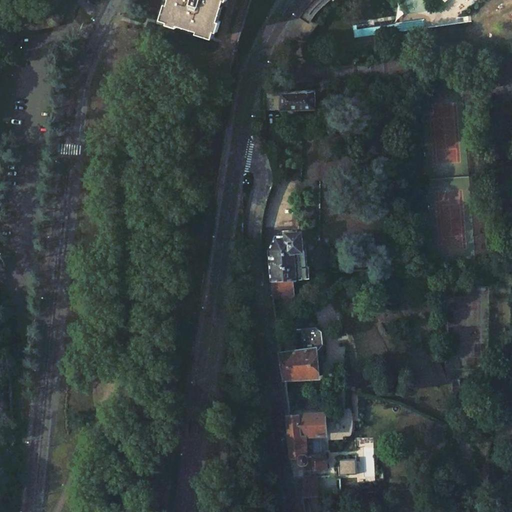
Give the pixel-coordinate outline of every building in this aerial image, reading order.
[(166,3),(161,18),(168,20),(167,23),(178,26),(179,24),(198,29),(197,32),(213,36),(214,31),(217,31),(221,20),(218,19),(223,0),(169,0),(169,4),(166,3)] [(313,90),(311,90),(265,93),(265,110),(314,108),(313,90)] [(298,280),(296,250),(302,250),(301,234),(288,235),(288,236),(275,237),(269,250),(271,281),(273,281),(295,280),(298,280)] [(275,305),(296,304),(295,280),(273,281),(275,305)] [(318,349),(323,343),(322,332),(316,328),(302,329),(304,350),(316,349),(318,349)] [(318,375),(316,349),(304,350),(281,352),(285,378),(318,375)] [(454,381),(454,391),(467,391),(468,382),(454,381)] [(289,415),(292,458),(301,457),(301,462),(302,463),(303,463),(304,463),(305,463),(306,462),(307,461),(307,455),(314,454),(325,454),(324,435),(326,434),(324,412),(289,415)] [(305,463),(304,470),(329,469),(327,453),(325,454),(314,454),(307,455),(307,461),(306,462),(305,463)] [(356,459),(338,460),(339,476),(356,475),(356,459)] [(317,477),(303,478),(301,497),(301,499),(317,498),(317,477)]
